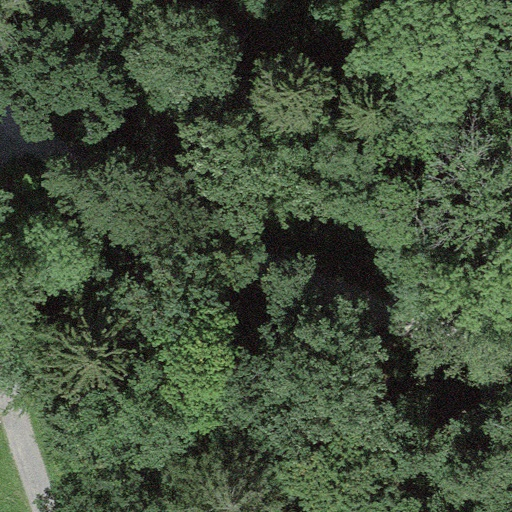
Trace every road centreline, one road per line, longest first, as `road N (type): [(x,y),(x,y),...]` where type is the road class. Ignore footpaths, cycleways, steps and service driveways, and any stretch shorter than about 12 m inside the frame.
road 1 (track): [(0,100),(109,189),(280,269),(511,358)]
road 2 (track): [(0,282),(49,511)]
